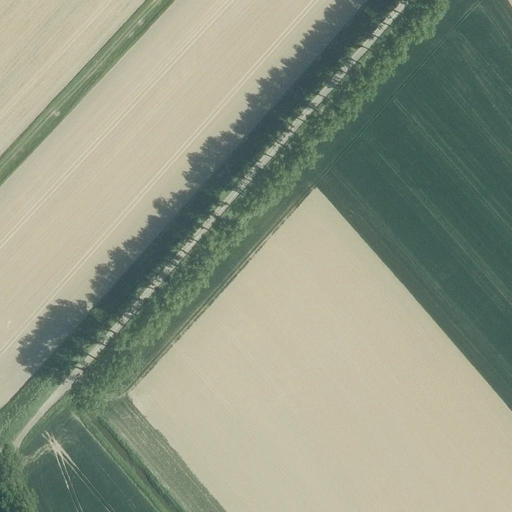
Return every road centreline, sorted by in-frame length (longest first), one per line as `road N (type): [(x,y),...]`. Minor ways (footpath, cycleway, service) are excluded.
road 1 (unclassified): [(8,457),(407,0)]
road 2 (track): [(0,169),(159,0)]
